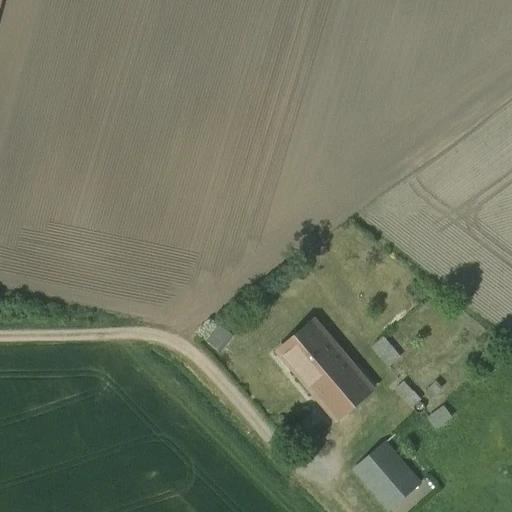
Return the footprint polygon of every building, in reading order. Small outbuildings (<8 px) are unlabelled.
[(223,321),(212,340),(226,348),(237,329),(223,321)] [(304,325),(264,359),(323,426),(362,392),(304,325)] [(376,347),(395,365),(409,350),(389,333),(376,347)] [(417,405),(426,396),(409,379),(400,388),(417,405)] [(448,402),(433,416),(443,427),(458,414),(448,402)] [(431,474),(396,434),(356,469),(390,509),(392,507),(395,511),(412,511),(430,497),(419,484),(431,474)]
